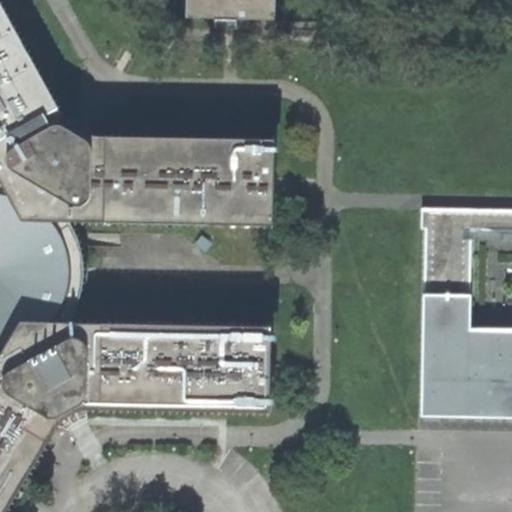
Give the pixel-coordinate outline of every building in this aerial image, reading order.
[(90,408),(270,414),(271,372),(272,329),(70,324),(70,321),(77,309),(82,293),(85,277),(84,275),(84,262),(81,246),(73,227),(274,229),(275,185),(276,141),(97,134),(91,133),(85,132),(78,128),(70,122),(65,117),(0,0),(0,178),(1,181),(0,181),(0,511),(7,511),(20,492),(59,427),(63,423),(69,417),(75,413),(82,410),(90,408)] [(189,0),(189,18),(274,20),(274,0),(189,0)] [(419,418),(511,420),(511,332),(466,332),(468,231),(452,231),(453,212),(418,211),(417,231),(422,231),(419,418)] [(477,212),(453,212),(452,231),(468,231),(477,231),(477,212)] [(477,231),(511,231),(511,213),(477,212),(477,231)]
